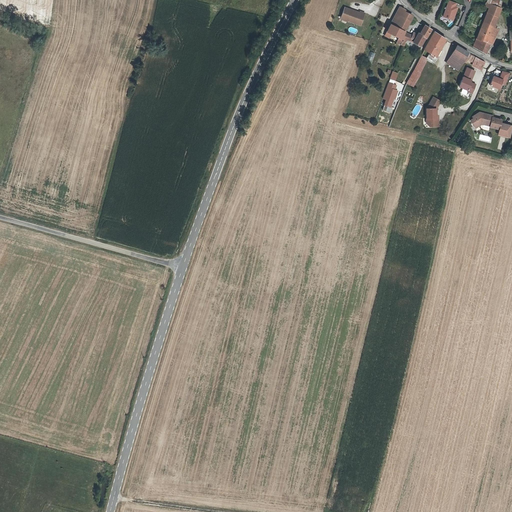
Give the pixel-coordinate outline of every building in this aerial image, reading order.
[(456,3),(449,0),(443,17),(452,20),(457,7),(455,7),(456,3)] [(488,13),(497,17),(501,8),(488,2),(486,7),(490,8),(488,13)] [(356,23),(357,21),(362,23),(365,13),(360,11),(360,12),(345,7),(342,16),(349,18),(348,20),(356,23)] [(390,21),(396,23),(398,15),(399,12),(400,9),(395,7),(390,21)] [(493,28),(497,17),(488,13),(474,49),(485,53),(490,42),(492,43),(497,29),(493,28)] [(405,26),(408,19),(398,15),(396,23),(403,25),(405,26)] [(401,31),(403,25),(396,23),(390,21),(384,38),(389,40),(390,36),(403,40),(405,33),(404,32),(401,31)] [(412,35),(411,41),(419,46),(423,37),(424,37),(428,29),(422,25),(421,27),(419,26),(416,34),(413,33),(412,35)] [(425,42),(438,49),(442,41),(444,42),(445,40),(443,39),(443,38),(431,31),(425,42)] [(438,49),(425,42),(422,48),(424,49),(428,51),(425,56),(426,57),(433,60),(435,55),(438,49)] [(454,45),(450,53),(458,58),(462,60),(464,61),(469,53),(463,50),(454,45)] [(462,60),(458,58),(456,62),(448,57),(450,53),(444,63),(456,69),(457,69),(462,60)] [(458,58),(450,53),(448,57),(456,62),(458,58)] [(414,67),(421,70),(426,57),(425,56),(422,55),(419,54),(416,60),(414,67)] [(486,70),(489,63),(475,56),(471,64),(486,70)] [(413,84),(421,70),(414,67),(407,82),(413,84)] [(474,71),(466,68),(459,88),(469,91),(468,92),(473,93),(476,84),(470,83),(474,71)] [(502,84),(506,85),(509,78),(502,75),(500,79),(494,76),(491,85),(500,89),(502,84)] [(460,83),(451,80),(448,89),(458,92),(460,83)] [(396,85),(388,82),(382,98),(386,99),(382,109),(389,112),(391,107),(390,107),(393,98),(394,98),(397,91),(394,90),(396,85)] [(429,108),(430,118),(431,118),(432,123),(434,125),(434,127),(440,126),(440,118),(438,118),(438,117),(437,108),(442,101),(436,97),(430,106),(431,108),(429,108)] [(417,115),(421,106),(416,104),(412,113),(417,115)] [(474,126),(479,123),(480,122),(480,121),(485,122),(484,123),(488,124),(488,126),(498,128),(496,134),(509,137),(511,126),(499,122),(500,119),(491,117),(492,115),(482,113),(478,111),(470,116),(471,117),(469,119),(474,126)]
